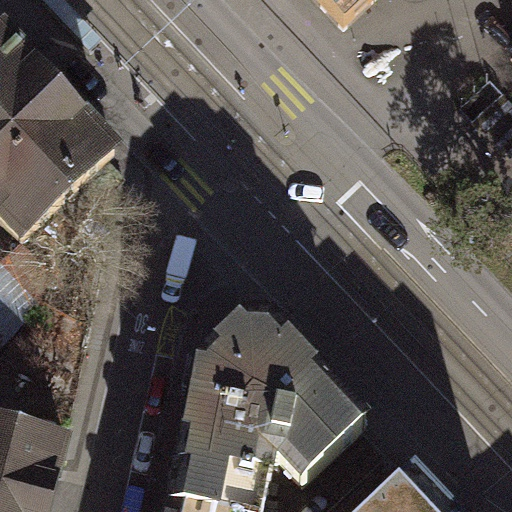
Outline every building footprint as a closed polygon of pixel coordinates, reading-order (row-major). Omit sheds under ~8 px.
[(314,0),(344,32),(378,0),(314,0)] [(126,148),(4,20),(0,23),(0,224),(21,246),(61,208),(77,225),(122,182),(107,166),(126,148)] [(190,367),(161,510),(171,511),(255,511),(266,459),(295,490),(361,427),(263,326),(234,325),(190,367)] [(50,511),(71,434),(0,415),(0,511),(50,511)] [(454,511),(419,474),(378,511),(454,511)]
